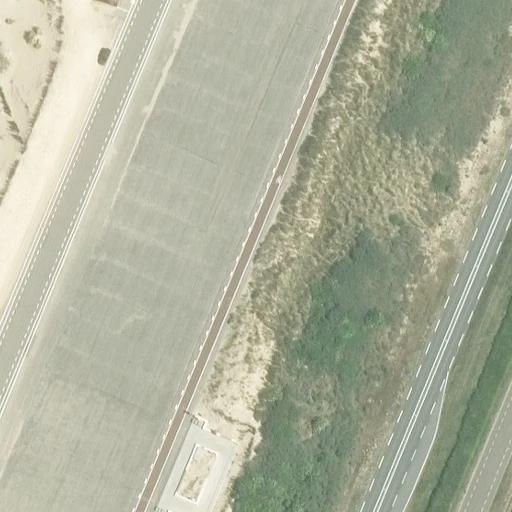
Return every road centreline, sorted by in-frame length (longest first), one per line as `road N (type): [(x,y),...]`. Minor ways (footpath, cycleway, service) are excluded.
road 1 (unclassified): [(0,349),(144,0)]
road 2 (primary): [(373,511),(511,176)]
